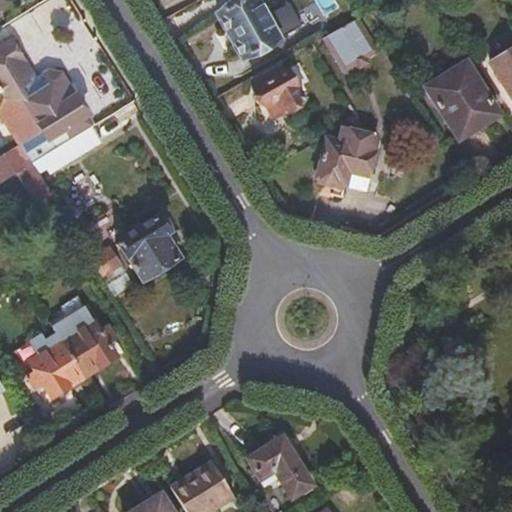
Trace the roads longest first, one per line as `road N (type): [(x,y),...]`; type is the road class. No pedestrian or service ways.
road 1 (tertiary): [(112,0),(278,277)]
road 2 (residential): [(266,349),(11,511)]
road 3 (unclassified): [(511,188),(353,293)]
road 4 (tertiary): [(336,362),(426,511)]
